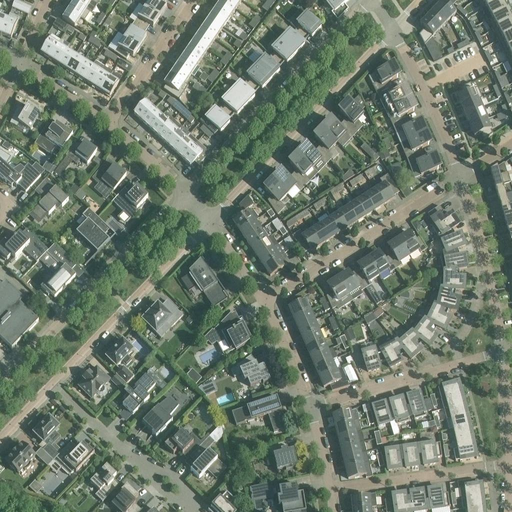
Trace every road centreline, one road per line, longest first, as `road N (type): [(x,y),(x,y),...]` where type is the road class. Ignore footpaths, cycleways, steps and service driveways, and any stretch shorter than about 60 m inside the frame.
road 1 (unclassified): [(373,0),(184,195)]
road 2 (unclassified): [(184,195),(0,388)]
road 3 (unclassified): [(208,223),(393,32)]
road 4 (residential): [(263,302),(460,174)]
road 5 (unclassified): [(52,383),(208,223)]
road 6 (residential): [(311,409),(502,351)]
road 7 (residential): [(330,490),(510,463)]
road 8 (residential): [(502,351),(460,174)]
road 9 (residential): [(460,174),(393,32)]
road 10 (residential): [(109,123),(193,0)]
